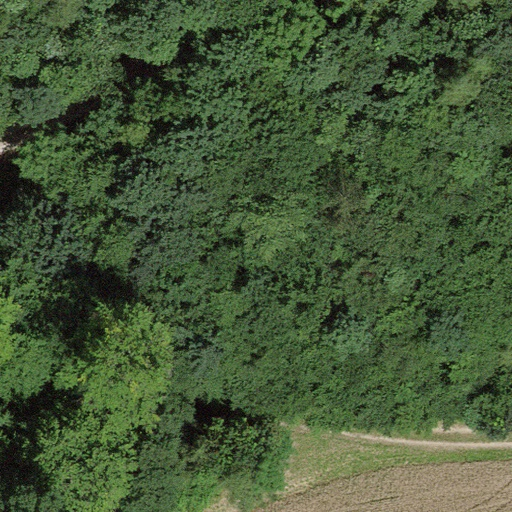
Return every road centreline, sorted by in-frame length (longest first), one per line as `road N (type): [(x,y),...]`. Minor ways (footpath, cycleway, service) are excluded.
road 1 (track): [(0,384),(171,415),(426,437),(511,434)]
road 2 (track): [(0,138),(101,121),(301,0)]
